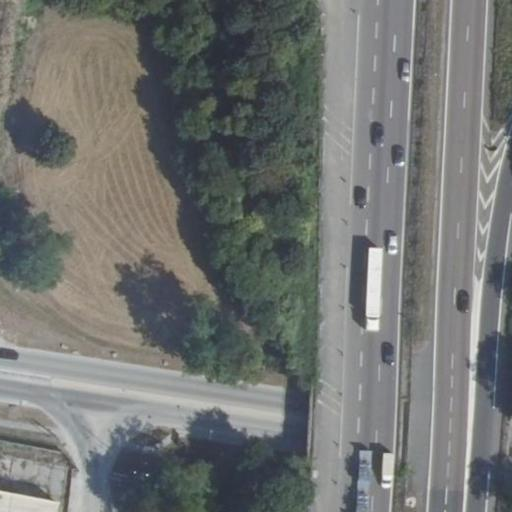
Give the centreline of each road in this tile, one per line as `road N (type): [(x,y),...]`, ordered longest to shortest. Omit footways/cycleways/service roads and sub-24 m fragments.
road 1 (secondary): [(511,439),(0,363)]
road 2 (secondary): [(0,393),(511,466)]
road 3 (motorway): [(389,0),(366,511)]
road 4 (motorway): [(448,511),(469,0)]
road 5 (motorway): [(470,511),(478,493),(484,332),(511,158)]
